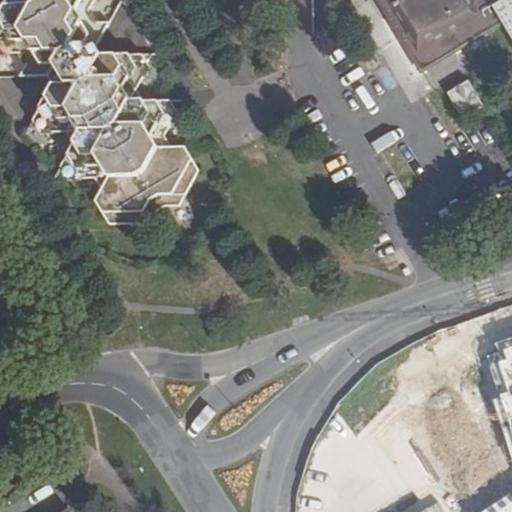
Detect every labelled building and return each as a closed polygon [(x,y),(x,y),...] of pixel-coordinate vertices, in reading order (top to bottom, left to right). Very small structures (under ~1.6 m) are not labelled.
[(8,5),(0,19),(0,53),(21,53),(29,64),(23,76),(49,75),(55,84),(37,120),(44,132),(71,131),(77,143),(66,165),(73,178),(99,176),(107,188),(101,200),(129,199),(110,238),(115,248),(142,246),(150,257),(164,257),(157,269),(165,281),(192,280),(198,267),(207,262),(222,262),(234,238),(227,226),(213,226),(219,214),(212,204),(226,181),(218,167),(179,169),(192,143),(175,143),(169,134),(182,110),(174,98),(147,98),(141,87),(154,65),(146,52),(106,53),(100,43),(111,20),(98,21),(92,9),(96,0),(41,0),(34,4),(8,5)] [(393,0),(404,18),(414,13),(439,56),(507,15),(511,23),(511,0),(495,0),(483,7),(478,0),(393,0)] [(481,89),(459,101),(474,127),(496,114),(481,89)] [(0,337),(16,329),(0,296),(0,337)] [(511,511),(511,509),(509,507),(504,505),(500,503),(495,503),(490,503),(485,505),(480,507),(477,511),(475,511),(511,511)]
